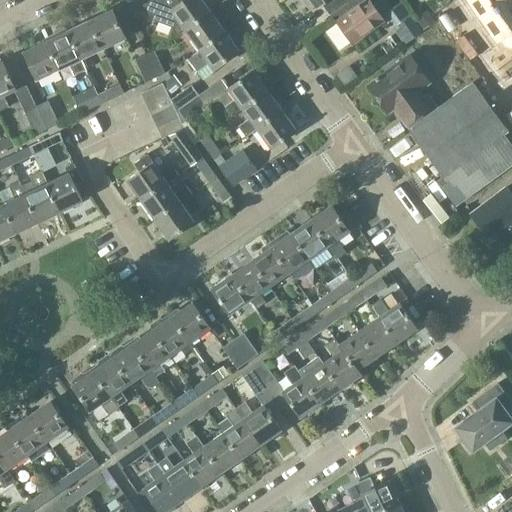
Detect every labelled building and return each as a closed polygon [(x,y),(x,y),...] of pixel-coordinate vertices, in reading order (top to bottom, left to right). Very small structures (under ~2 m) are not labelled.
[(153,0),(143,5),(154,21),(172,28),(177,35),(178,34),(185,29),(210,11),(202,0),(153,0)] [(304,0),(313,12),(323,5),(331,15),(351,0),(304,0)] [(366,0),(336,22),(352,44),(384,21),(373,5),(379,0),(366,0)] [(511,4),(509,0),(470,0),(496,36),(500,33),(508,44),(493,55),(506,72),(511,67),(511,4)] [(210,11),(185,29),(199,48),(224,30),(210,11)] [(428,11),(415,20),(423,30),(435,21),(428,11)] [(111,12),(89,22),(102,50),(103,49),(124,39),(111,12)] [(413,21),(399,30),(408,43),(421,34),(413,21)] [(80,60),(94,53),(98,61),(106,57),(103,49),(102,50),(89,22),(67,33),(80,60)] [(80,60),(67,33),(66,33),(65,31),(61,29),(54,32),(53,36),(54,39),(45,43),(58,71),(80,60)] [(192,53),(186,57),(196,70),(209,61),(214,69),(239,52),(224,30),(199,48),(192,53)] [(36,82),(58,71),(45,43),(23,54),(36,82)] [(387,54),(394,49),(390,44),(383,48),(387,54)] [(154,51),(145,56),(155,78),(165,74),(154,51)] [(407,128),(408,126),(409,128),(408,129),(442,177),(437,181),(456,206),(511,165),(511,144),(504,134),(507,132),(471,83),(436,109),(427,96),(423,98),(417,91),(429,83),(409,55),(367,85),(387,113),(393,109),(407,128)] [(145,56),(135,60),(145,83),(155,78),(145,56)] [(0,110),(9,107),(4,97),(14,92),(15,92),(1,64),(0,60),(0,110)] [(349,67),(338,75),(344,84),(355,76),(349,67)] [(199,95),(178,110),(186,121),(187,121),(219,98),(232,116),(242,108),(267,90),(253,70),(228,88),(221,79),(199,95)] [(170,78),(163,83),(171,93),(179,87),(171,77),(170,78)] [(163,83),(141,94),(147,105),(168,95),(167,93),(163,83)] [(119,85),(98,95),(102,103),(123,93),(119,85)] [(192,85),(171,100),(178,110),(199,95),(192,85)] [(241,110),(248,119),(238,127),(246,137),(255,130),(256,130),(281,112),(267,92),(241,110)] [(80,114),(102,103),(98,95),(76,105),(80,114)] [(168,95),(147,105),(152,116),(174,106),(171,100),(168,95)] [(48,102),(36,108),(47,131),(58,125),(48,102)] [(174,106),(152,116),(157,127),(179,117),(174,106)] [(36,108),(24,113),(35,136),(47,131),(36,108)] [(256,130),(270,150),(295,132),(281,112),(256,130)] [(179,117),(157,127),(163,139),(176,133),(184,128),(182,123),(179,117)] [(188,137),(184,128),(176,133),(180,143),(195,163),(203,158),(188,137)] [(59,133),(51,136),(55,145),(63,141),(59,133)] [(200,141),(213,160),(221,154),(208,136),(200,141)] [(10,137),(0,141),(0,151),(14,145),(10,137)] [(44,140),(29,147),(33,155),(48,148),(44,140)] [(21,150),(7,157),(11,166),(25,159),(21,150)] [(242,151),(219,167),(233,186),(256,170),(242,151)] [(141,171),(127,180),(141,200),(167,182),(178,174),(171,165),(160,173),(153,162),(147,154),(135,163),(141,171)] [(288,154),(269,154),(269,169),(288,169),(288,154)] [(195,163),(209,183),(217,177),(203,158),(195,163)] [(68,174),(46,184),(60,212),(82,202),(74,185),(82,181),(74,164),(66,168),(68,174)] [(414,169),(409,178),(429,190),(434,181),(414,169)] [(36,190),(25,195),(38,223),(60,212),(46,184),(40,171),(30,176),(36,190)] [(209,183),(223,203),(231,197),(217,177),(209,183)] [(14,200),(3,205),(16,233),(38,223),(25,195),(18,182),(8,187),(8,188),(14,200)] [(173,195),(166,184),(140,202),(154,221),(179,203),(190,196),(184,187),(173,195)] [(511,198),(507,191),(471,217),(497,251),(511,239),(511,198)] [(436,194),(431,203),(448,212),(452,204),(436,194)] [(168,242),(194,224),(179,203),(154,221),(168,242)] [(3,205),(0,206),(0,240),(16,233),(3,205)] [(331,206),(311,220),(328,245),(335,254),(338,259),(346,253),(336,240),(348,231),(356,225),(345,210),(337,216),(331,206)] [(311,220),(291,234),(308,259),(328,245),(311,220)] [(278,243),(271,248),(289,273),(308,259),(291,234),(290,235),(288,232),(286,232),(277,237),(277,240),(278,243)] [(271,248),(251,262),(269,287),(289,273),(271,248)] [(251,262),(232,276),(249,301),(255,310),(263,304),(264,301),(259,294),(269,287),(251,262)] [(371,263),(352,277),(357,285),(377,271),(371,263)] [(232,276),(212,290),(229,315),(249,301),(232,276)] [(337,299),(357,285),(352,277),(332,291),(337,299)] [(367,299),(387,286),(381,278),(362,292),(367,299)] [(332,291),(312,305),(317,313),(337,299),(332,291)] [(347,313),(367,299),(362,292),(342,305),(347,313)] [(380,300),(371,306),(378,317),(396,343),(416,330),(398,303),(388,311),(380,300)] [(192,303),(172,317),(190,343),(210,329),(192,303)] [(297,326),(317,313),(312,305),(292,319),(297,326)] [(347,313),(342,305),(322,319),(327,327),(347,313)] [(152,325),(151,328),(153,331),(152,331),(170,357),(181,349),(184,354),(193,348),(190,343),(172,317),(165,323),(163,320),(160,320),(152,325)] [(378,317),(358,331),(377,357),(396,343),(378,317)] [(292,319),(272,332),(278,340),(297,326),(292,319)] [(308,341),(327,327),(322,319),(302,333),(308,341)] [(152,331),(132,345),(150,371),(155,378),(165,371),(160,364),(170,357),(152,331)] [(340,344),(338,345),(357,371),(377,357),(358,331),(340,344)] [(302,333),(282,347),(288,355),(308,341),(302,333)] [(242,336),(232,343),(246,363),(255,356),(242,336)] [(324,363),(322,364),(340,389),(360,375),(357,371),(338,345),(334,339),(324,346),(332,357),(324,363)] [(232,343),(222,349),(236,369),(246,363),(232,343)] [(112,353),(111,356),(113,359),(112,359),(130,385),(140,377),(147,387),(152,388),(159,384),(155,378),(150,371),(132,345),(125,350),(123,348),(120,347),(112,353)] [(100,368),(92,373),(117,408),(122,405),(124,397),(120,391),(130,385),(112,359),(111,360),(110,357),(107,356),(98,362),(98,365),(100,368)] [(317,357),(297,371),(320,403),(340,389),(322,364),(317,357)] [(260,363),(251,369),(265,389),(274,383),(260,363)] [(212,374),(217,382),(229,374),(223,366),(212,374)] [(283,391),(282,392),(291,404),(300,417),(320,403),(297,371),(294,366),(283,373),(292,385),(283,391)] [(251,369),(241,375),(256,397),(265,390),(265,389),(251,369)] [(72,381),(71,384),(73,386),(72,387),(90,412),(101,405),(108,416),(118,409),(117,408),(92,373),(85,378),(83,376),(80,375),(72,381)] [(212,374),(192,388),(197,396),(217,382),(212,374)] [(501,411),(511,404),(496,384),(471,402),(479,413),(458,428),(465,438),(461,441),(469,451),(482,441),(489,451),(505,439),(498,429),(509,422),(501,411)] [(192,388),(172,402),(178,410),(197,396),(192,388)] [(222,389),(202,403),(207,411),(227,397),(222,389)] [(172,402),(152,416),(158,424),(178,410),(172,402)] [(202,403),(182,416),(188,424),(207,411),(202,403)] [(245,403),(235,409),(260,445),(281,430),(272,418),(263,405),(262,405),(252,412),(245,403)] [(29,418),(46,443),(67,429),(49,404),(29,418)] [(233,427),(224,433),(241,458),(260,445),(235,409),(225,416),(233,427)] [(152,416),(132,430),(138,438),(158,424),(152,416)] [(182,416),(162,430),(168,438),(188,424),(182,416)] [(46,443),(29,418),(8,432),(26,458),(46,443)] [(103,423),(94,429),(100,438),(109,432),(103,423)] [(132,430),(112,444),(117,452),(138,438),(132,430)] [(162,430),(142,444),(148,452),(168,438),(162,430)] [(8,470),(26,458),(8,432),(0,437),(0,464),(5,472),(8,470)] [(224,433),(204,447),(221,472),(241,458),(224,433)] [(193,454),(184,461),(201,486),(221,472),(204,447),(196,436),(186,444),(193,454)] [(128,465),(148,452),(142,444),(123,458),(128,465)] [(93,457),(72,472),(77,480),(98,465),(93,457)] [(166,457),(157,464),(181,499),(201,486),(184,461),(174,468),(166,457)] [(0,480),(5,488),(15,481),(8,470),(5,472),(0,464),(0,480)] [(155,481),(144,489),(160,511),(163,511),(181,499),(157,464),(147,470),(155,481)] [(72,472),(51,487),(56,494),(77,480),(72,472)] [(85,495),(105,481),(100,474),(80,488),(85,495)] [(380,511),(399,504),(389,481),(373,489),(368,480),(348,489),(358,511),(357,511),(336,511),(335,509),(328,511),(380,511)] [(51,487),(30,501),(35,509),(56,494),(51,487)] [(65,509),(85,495),(80,488),(59,502),(65,509)] [(135,511),(127,500),(121,505),(126,511),(135,511)] [(30,511),(35,509),(30,501),(14,511),(30,511)] [(60,511),(65,509),(59,502),(45,511),(60,511)]
